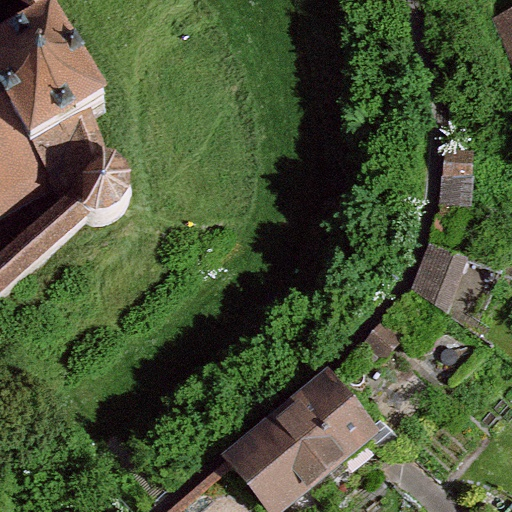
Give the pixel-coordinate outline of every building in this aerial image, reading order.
[(511,16),(497,23),(511,58),(511,16)] [(0,231),(51,201),(75,186),(80,178),(87,171),(97,167),(87,139),(108,127),(54,34),(0,64),(0,231)] [(85,222),(94,227),(104,228),(114,227),(123,222),(130,214),(134,205),(135,194),(132,184),(126,175),(118,169),(108,166),(97,167),(87,171),(80,178),(75,186),(73,196),(74,206),(78,215),(85,222)] [(78,215),(74,206),(73,196),(75,186),(51,201),(56,209),(61,217),(0,272),(0,312),(94,227),(85,222),(78,215)] [(312,511),(396,440),(345,381),(243,469),(280,511),(312,511)]
